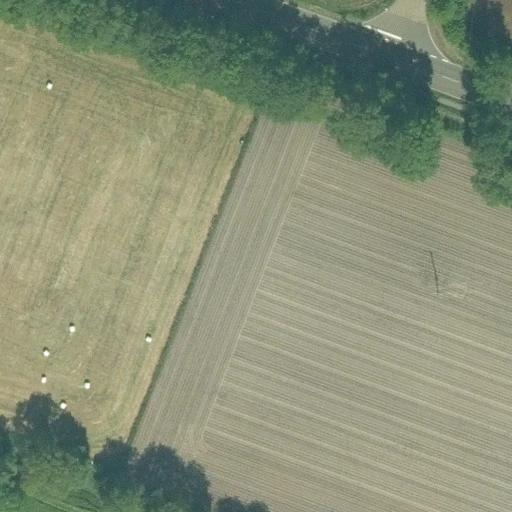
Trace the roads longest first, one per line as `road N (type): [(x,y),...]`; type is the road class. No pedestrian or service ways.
road 1 (primary): [(383,54),(240,0)]
road 2 (primary): [(511,98),(383,54)]
